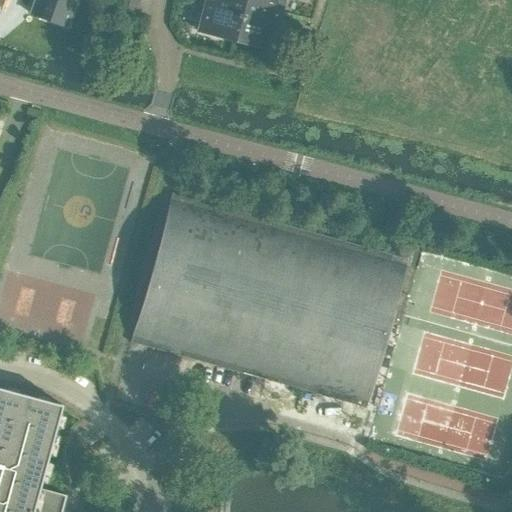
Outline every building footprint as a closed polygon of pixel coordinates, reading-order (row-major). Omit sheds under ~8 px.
[(33,0),(32,6),(29,13),(66,27),(76,0),(33,0)] [(117,0),(114,16),(134,21),(139,0),(117,0)] [(234,40),(243,2),(234,0),(204,0),(197,29),(196,29),(196,30),(234,40)] [(280,11),(283,0),(243,0),(243,2),(280,11)] [(271,48),(280,11),(243,2),(234,40),(272,49),(272,48),(271,48)] [(387,329),(406,258),(383,252),(171,193),(129,342),(364,408),(383,340),(379,339),(382,327),(387,329)] [(0,511),(61,511),(66,495),(38,488),(60,407),(61,405),(61,404),(0,387),(0,511)]
